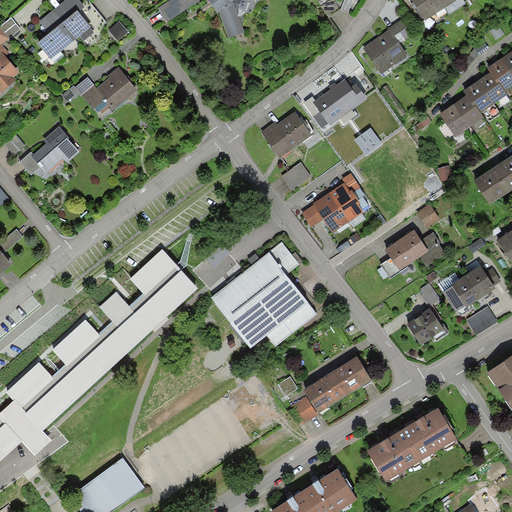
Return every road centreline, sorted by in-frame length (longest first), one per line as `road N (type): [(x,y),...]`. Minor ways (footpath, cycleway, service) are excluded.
road 1 (residential): [(412,383),(225,135)]
road 2 (residential): [(412,383),(214,511)]
road 3 (residential): [(225,135),(324,69),(377,0)]
road 4 (residential): [(65,250),(225,135)]
road 5 (residential): [(225,135),(115,0)]
